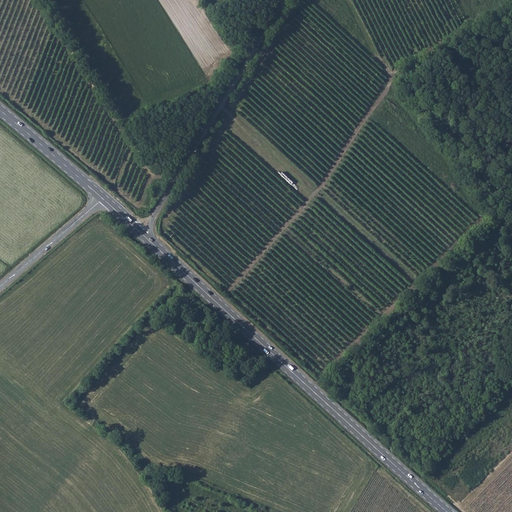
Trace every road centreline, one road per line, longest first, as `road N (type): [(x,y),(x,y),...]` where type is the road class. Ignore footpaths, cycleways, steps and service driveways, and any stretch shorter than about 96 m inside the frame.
road 1 (primary): [(448,511),(151,242)]
road 2 (unclassified): [(151,242),(153,216),(285,0)]
road 3 (tertiary): [(0,287),(103,197)]
road 4 (primary): [(103,197),(0,109)]
